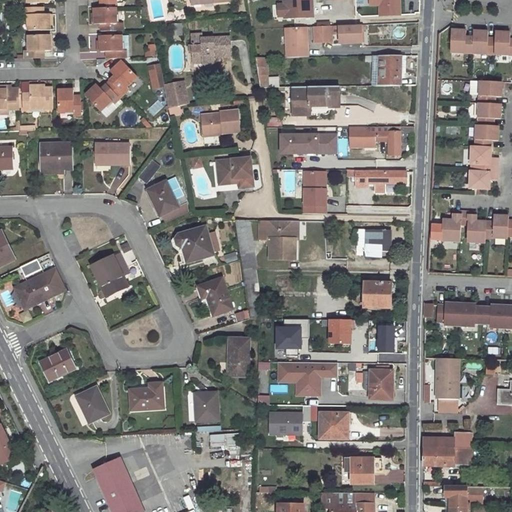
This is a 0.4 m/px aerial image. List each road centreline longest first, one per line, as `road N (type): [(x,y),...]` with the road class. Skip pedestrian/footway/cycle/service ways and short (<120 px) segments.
road 1 (residential): [(42,206),(123,212),(145,247),(182,336),(173,352),(115,361),(88,304)]
road 2 (residential): [(427,15),(415,281)]
road 3 (residential): [(415,281),(412,511)]
road 4 (tertiary): [(0,351),(79,511)]
road 5 (residential): [(0,74),(72,70),(70,0)]
